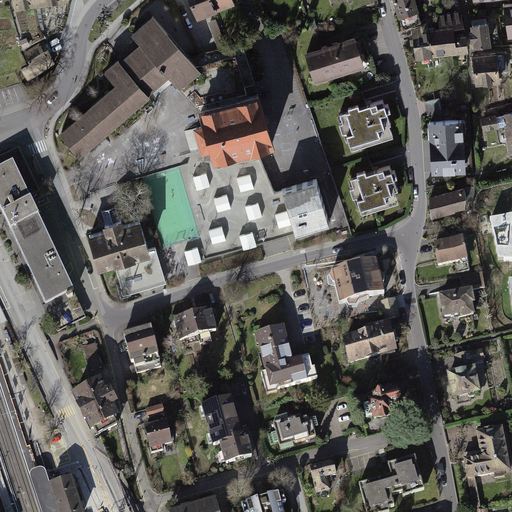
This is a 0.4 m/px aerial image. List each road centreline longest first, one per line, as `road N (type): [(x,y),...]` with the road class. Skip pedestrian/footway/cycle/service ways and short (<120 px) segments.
road 1 (residential): [(102,320),(414,233)]
road 2 (residential): [(150,502),(436,426)]
road 3 (tertiary): [(114,511),(0,269)]
road 4 (residential): [(385,0),(412,100),(414,233)]
road 5 (residential): [(102,320),(27,120)]
road 6 (residential): [(414,233),(408,285),(436,426)]
road 7 (residential): [(150,502),(102,320)]
road 8 (tertiary): [(27,120),(56,102),(70,81),(96,9)]
